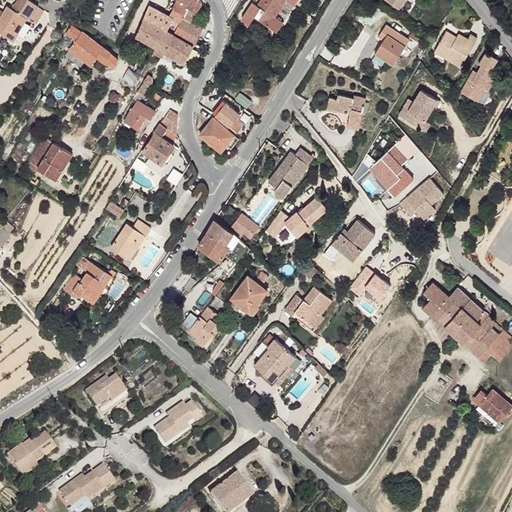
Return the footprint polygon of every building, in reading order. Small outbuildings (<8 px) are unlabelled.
[(42,5),(33,0),(21,0),(16,9),(10,6),(7,11),(3,8),(0,12),(0,31),(15,40),(19,34),(30,18),(36,22),(38,23),(47,10),(41,7),(42,5)] [(151,0),(149,6),(182,20),(183,18),(188,6),(189,4),(180,0),(151,0)] [(191,0),(189,4),(188,6),(197,12),(202,2),(200,0),(191,0)] [(259,10),(255,16),(278,30),(284,20),(276,16),(285,0),(290,0),(296,3),(297,0),(261,0),(257,6),(256,8),(259,10)] [(387,0),(385,5),(399,14),(408,0),(387,0)] [(149,6),(135,37),(156,48),(165,31),(174,36),(182,20),(149,6)] [(188,6),(183,18),(192,22),(197,12),(188,6)] [(197,12),(192,22),(203,29),(208,19),(197,12)] [(25,38),(36,22),(30,18),(19,34),(25,38)] [(182,20),(174,36),(183,40),(195,45),(203,29),(192,22),(183,18),(182,20)] [(75,39),(71,45),(93,60),(97,55),(112,65),(118,56),(70,25),(65,32),(75,39)] [(448,29),(436,50),(463,65),(479,36),(473,33),(471,38),(467,45),(457,40),(460,36),(448,29)] [(165,31),(156,48),(175,57),(183,40),(174,36),(165,31)] [(391,32),(375,56),(393,69),(406,49),(399,45),(403,39),(391,32)] [(460,36),(457,40),(467,45),(471,38),(461,33),(460,36)] [(403,39),(399,45),(406,49),(409,43),(403,39)] [(183,40),(175,57),(186,63),(195,45),(183,40)] [(91,64),(93,60),(71,45),(68,49),(91,64)] [(496,58),(489,69),(493,71),(501,75),(507,65),(496,58)] [(480,84),(471,96),(488,106),(495,96),(499,98),(509,81),(501,75),(493,71),(489,78),(483,86),(480,84)] [(148,76),(141,88),(148,92),(151,87),(153,84),(152,78),(148,76)] [(484,76),(480,84),(483,86),(489,78),(484,76)] [(141,88),(137,92),(144,97),(148,92),(141,88)] [(404,107),(400,115),(421,128),(425,122),(433,108),(436,110),(441,101),(423,90),(410,110),(404,107)] [(330,100),(327,112),(336,114),(337,108),(350,113),(349,117),(346,130),(359,133),(363,115),(367,116),(369,106),(365,105),(366,100),(354,98),(353,99),(338,96),(337,101),(330,100)] [(137,101),(123,121),(136,130),(145,117),(150,120),(155,112),(137,101)] [(224,101),(216,115),(237,131),(245,121),(237,115),(239,112),(224,101)] [(169,111),(160,124),(176,136),(177,116),(169,111)] [(213,118),(200,135),(221,151),(226,145),(231,148),(239,138),(213,118)] [(425,122),(421,128),(427,131),(431,125),(425,122)] [(50,124),(47,129),(52,132),(55,126),(50,124)] [(160,124),(142,152),(149,156),(162,164),(164,162),(169,153),(174,146),(162,138),(164,135),(173,140),(176,136),(160,124)] [(44,134),(36,146),(46,152),(53,141),(44,134)] [(37,167),(45,172),(61,145),(53,141),(46,152),(37,167)] [(61,145),(45,172),(52,176),(58,166),(61,168),(68,159),(72,151),(61,145)] [(36,146),(26,163),(36,169),(37,167),(46,152),(36,146)] [(292,152),(270,182),(278,188),(277,190),(277,192),(278,195),(281,197),(284,197),(287,196),(315,159),(302,148),(296,154),(292,152)] [(392,149),(368,169),(376,178),(379,175),(390,188),(399,179),(396,176),(400,172),(402,171),(400,168),(405,164),(392,149)] [(169,153),(164,162),(165,163),(167,165),(173,155),(169,153)] [(149,156),(148,158),(163,168),(165,163),(164,162),(162,164),(149,156)] [(148,158),(145,163),(159,173),(163,168),(148,158)] [(58,166),(52,176),(59,180),(71,161),(68,159),(61,168),(58,166)] [(379,175),(376,178),(386,190),(390,188),(379,175)] [(426,180),(395,205),(405,216),(411,211),(416,216),(427,207),(440,197),(426,180)] [(301,209),(289,219),(298,230),(310,220),(312,223),(331,206),(322,194),(303,210),(301,209)] [(427,207),(416,216),(419,222),(431,212),(427,207)] [(244,216),(239,223),(253,234),(258,226),(249,220),(244,216)] [(130,222),(114,245),(128,254),(135,245),(139,248),(154,226),(141,217),(136,224),(130,222)] [(342,232),(330,248),(337,252),(339,248),(353,258),(361,248),(365,251),(378,234),(358,219),(350,231),(346,235),(343,233),(342,232)] [(0,242),(1,243),(13,226),(5,220),(0,227),(0,242)] [(217,220),(200,246),(216,258),(219,260),(227,247),(229,245),(226,242),(233,230),(217,220)] [(310,220),(298,230),(301,235),(313,225),(312,223),(310,220)] [(233,230),(226,242),(229,245),(227,247),(236,253),(244,242),(233,230)] [(244,242),(236,253),(243,258),(251,249),(244,242)] [(135,245),(128,254),(133,257),(139,248),(135,245)] [(361,248),(353,258),(357,261),(365,251),(361,248)] [(70,281),(61,294),(70,300),(73,296),(80,301),(83,296),(93,303),(104,288),(107,290),(113,281),(90,267),(85,275),(86,275),(78,286),(70,281)] [(249,275),(232,298),(241,305),(253,314),(269,291),(249,275)] [(222,276),(213,288),(218,292),(227,279),(222,276)] [(432,297),(424,307),(454,334),(469,315),(481,324),(489,317),(488,315),(490,315),(460,286),(450,295),(433,281),(424,291),(432,297)] [(298,293),(285,309),(293,316),(297,311),(311,322),(320,310),(323,312),(333,299),(316,286),(306,299),(298,293)] [(232,298),(228,303),(237,310),(239,308),(241,305),(232,298)] [(212,302),(193,328),(200,335),(209,323),(216,329),(206,343),(208,346),(225,325),(220,321),(216,318),(221,311),(212,302)] [(53,304),(46,314),(54,319),(60,308),(53,304)] [(241,305),(239,308),(251,317),(253,314),(241,305)] [(237,310),(236,312),(248,320),(251,317),(239,308),(237,310)] [(193,310),(181,324),(187,328),(198,314),(193,310)] [(323,312),(320,310),(311,322),(318,327),(327,315),(323,312)] [(221,311),(216,318),(220,321),(226,314),(221,311)] [(469,315),(454,334),(481,357),(479,359),(485,363),(491,354),(500,362),(511,345),(511,335),(489,317),(481,324),(469,315)] [(200,335),(198,337),(206,343),(216,329),(209,323),(200,335)] [(271,346),(256,363),(268,374),(275,367),(279,371),(287,360),(290,362),(297,353),(276,336),(269,344),(271,346)] [(324,365),(314,357),(310,362),(319,370),(324,365)] [(275,367),(268,374),(276,380),(290,363),(290,362),(287,360),(279,371),(275,367)] [(424,367),(421,371),(426,377),(430,373),(424,367)] [(108,374),(87,389),(103,412),(132,393),(118,375),(112,378),(108,374)] [(494,389),(487,396),(492,399),(498,392),(494,389)] [(482,391),(475,400),(501,422),(511,409),(511,403),(498,392),(492,399),(487,396),(482,391)] [(173,417),(159,426),(169,442),(193,425),(191,422),(196,418),(199,421),(206,417),(194,401),(189,405),(186,401),(170,413),(173,417)] [(18,446),(6,453),(18,469),(29,461),(33,466),(53,451),(41,434),(27,444),(21,449),(18,446)] [(29,461),(18,469),(23,476),(34,468),(33,466),(29,461)] [(75,482),(59,493),(70,509),(85,499),(88,504),(116,485),(104,468),(85,481),(78,486),(75,482)] [(235,475),(209,495),(221,511),(231,511),(234,510),(231,505),(248,492),(235,475)] [(83,477),(75,482),(78,486),(85,481),(83,477)] [(248,492),(231,505),(234,510),(252,497),(248,492)]
